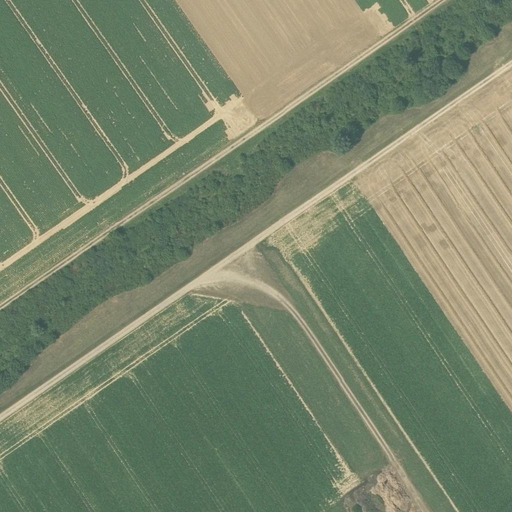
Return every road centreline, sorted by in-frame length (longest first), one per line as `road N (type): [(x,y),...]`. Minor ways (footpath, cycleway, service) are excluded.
road 1 (track): [(0,419),(511,65)]
road 2 (track): [(0,308),(443,0)]
